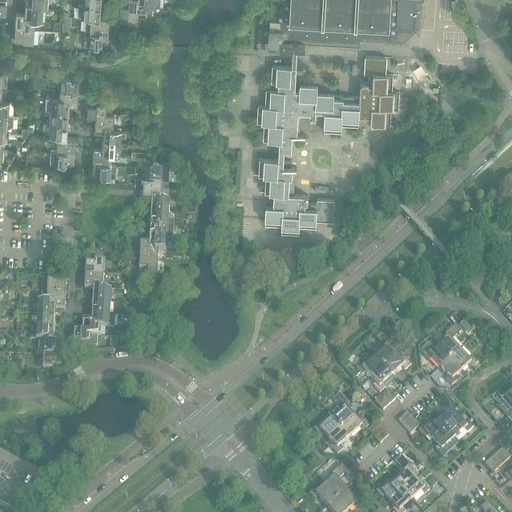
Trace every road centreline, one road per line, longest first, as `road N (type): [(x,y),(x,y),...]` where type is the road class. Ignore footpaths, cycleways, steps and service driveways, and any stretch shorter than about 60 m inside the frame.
road 1 (secondary): [(511,133),(210,406)]
road 2 (secondary): [(230,430),(511,177)]
road 3 (secondary): [(195,419),(84,511)]
road 4 (residential): [(469,462),(493,439),(471,402),(472,385),(511,362)]
road 5 (residential): [(0,252),(65,256),(69,189)]
road 6 (residential): [(116,364),(34,391),(0,390)]
